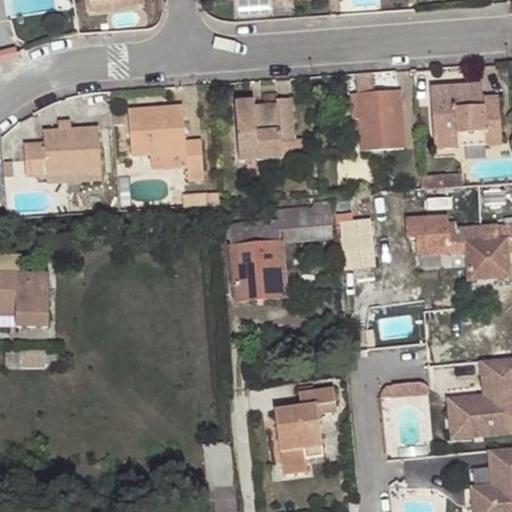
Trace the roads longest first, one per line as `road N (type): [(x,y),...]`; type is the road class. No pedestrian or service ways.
road 1 (residential): [(189,57),(511,31)]
road 2 (residential): [(0,109),(41,79),(189,57)]
